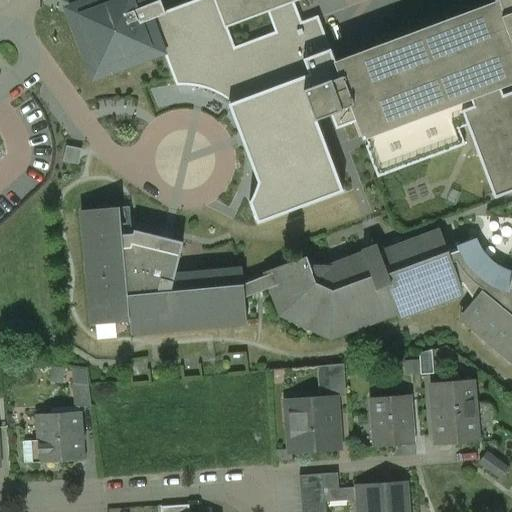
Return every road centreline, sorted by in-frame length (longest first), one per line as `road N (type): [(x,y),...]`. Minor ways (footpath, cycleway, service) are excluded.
road 1 (residential): [(48,496),(257,483)]
road 2 (residential): [(257,483),(268,472),(418,463)]
